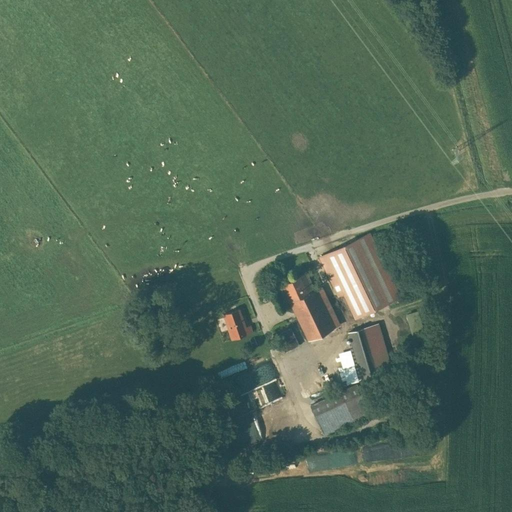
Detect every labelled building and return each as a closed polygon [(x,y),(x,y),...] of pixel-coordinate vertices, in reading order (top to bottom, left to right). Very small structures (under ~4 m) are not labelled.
[(387,302),(357,239),(320,257),(338,294),(343,292),(355,318),(387,302)] [(339,325),(321,287),(315,290),(306,273),(279,286),(283,295),(286,293),(309,340),(339,325)] [(239,308),(222,314),(231,339),(253,332),(250,325),(246,327),(239,308)] [(393,378),(377,324),(348,332),(364,386),(393,378)] [(289,328),(277,334),(285,351),(297,345),(289,328)] [(239,395),(231,377),(222,381),(230,399),(239,395)] [(356,384),(310,405),(324,435),(370,413),(356,384)] [(366,446),(352,449),(354,457),(368,454),(366,446)]
